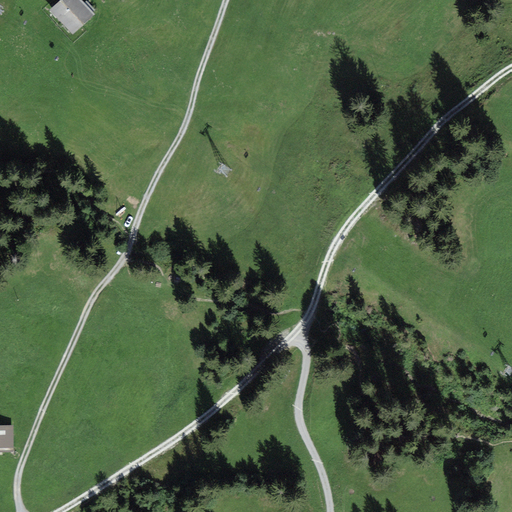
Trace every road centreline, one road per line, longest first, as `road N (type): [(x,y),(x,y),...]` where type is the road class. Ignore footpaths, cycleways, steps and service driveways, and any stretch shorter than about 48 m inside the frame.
road 1 (track): [(21,511),(17,474),(91,301),(124,259),(144,200),(187,121),(227,0)]
road 2 (track): [(304,319),(345,226),(439,122),(511,68)]
road 3 (track): [(58,511),(205,420),(304,319)]
road 4 (track): [(330,511),(297,415),(305,367),(293,331)]
